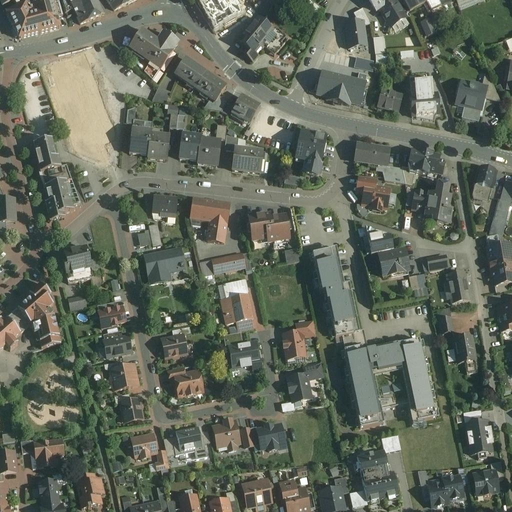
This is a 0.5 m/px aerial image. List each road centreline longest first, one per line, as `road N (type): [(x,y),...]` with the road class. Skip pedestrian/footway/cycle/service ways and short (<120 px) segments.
road 1 (residential): [(107,198),(159,414),(266,406)]
road 2 (residential): [(107,198),(131,182),(150,181),(318,201),(334,192),(340,175),(345,123)]
road 3 (residential): [(453,144),(495,388)]
road 4 (primary): [(12,51),(174,16)]
road 5 (primary): [(290,107),(261,93),(199,29),(174,16)]
road 6 (residential): [(37,245),(6,129)]
